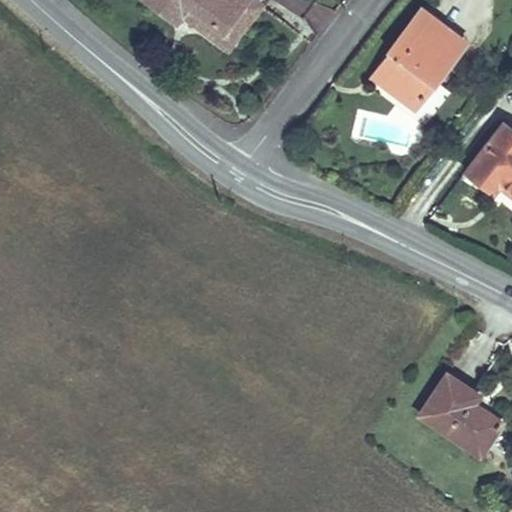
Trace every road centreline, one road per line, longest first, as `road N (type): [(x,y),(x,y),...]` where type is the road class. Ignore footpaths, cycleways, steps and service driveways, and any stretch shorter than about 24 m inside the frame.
road 1 (tertiary): [(32,0),(139,98),(237,170)]
road 2 (tertiary): [(237,170),(330,204),(469,274)]
road 3 (residential): [(237,170),(368,0)]
